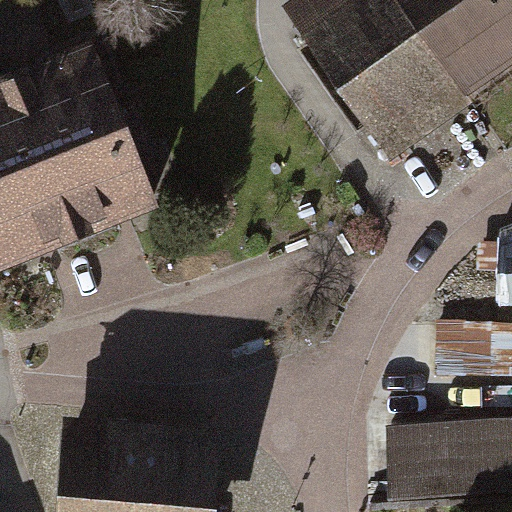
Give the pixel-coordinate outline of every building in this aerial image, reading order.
[(511,0),(288,0),(283,4),(389,158),(474,99),(469,92),(511,62),(511,0)] [(93,58),(0,94),(0,257),(150,199),(93,58)] [(511,223),(499,228),(499,304),(511,303),(511,223)] [(511,375),(511,321),(437,319),(436,373),(511,375)] [(511,416),(385,422),(389,498),(511,493),(511,416)] [(203,511),(208,436),(66,427),(59,511),(203,511)]
